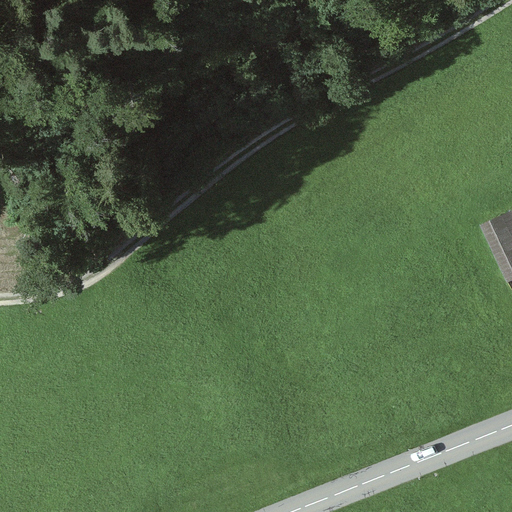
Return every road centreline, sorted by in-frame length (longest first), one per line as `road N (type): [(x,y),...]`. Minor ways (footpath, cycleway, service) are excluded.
road 1 (track): [(508,0),(247,153),(92,281),(0,302)]
road 2 (tertiary): [(290,511),(511,425)]
